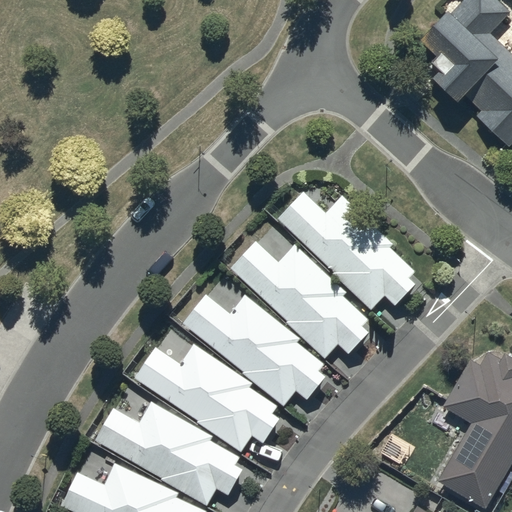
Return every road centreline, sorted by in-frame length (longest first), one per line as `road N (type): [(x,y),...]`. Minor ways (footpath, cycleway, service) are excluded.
road 1 (residential): [(309,66),(117,273),(0,463)]
road 2 (residential): [(511,238),(328,433),(270,511)]
road 3 (residential): [(511,238),(309,66)]
